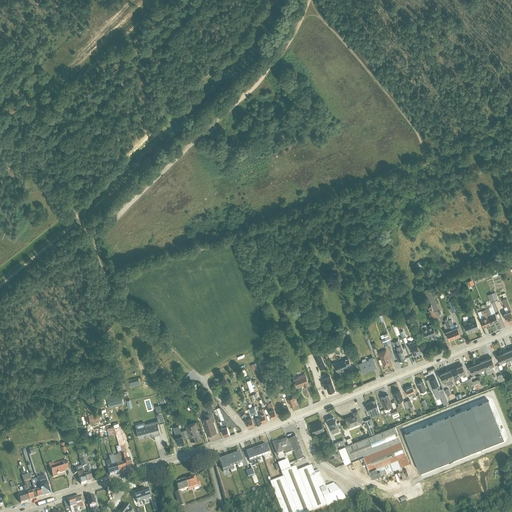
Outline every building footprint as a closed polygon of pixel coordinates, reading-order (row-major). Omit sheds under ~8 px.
[(428,297),(433,295),(430,288),(423,291),(425,295),(423,295),(424,298),(428,297)] [(511,313),(511,312),(511,311),(505,293),(502,295),(504,299),(502,300),(505,307),(504,308),(506,313),(504,314),(507,322),(509,321),(510,324),(511,323),(511,313)] [(431,305),(437,319),(440,317),(438,310),(439,310),(433,295),(428,297),(431,305)] [(431,321),(437,319),(431,305),(428,306),(427,307),(429,311),(427,311),(431,321)] [(485,310),(491,325),(498,322),(492,307),(488,309),(487,305),(483,306),(485,310)] [(483,327),(491,325),(485,310),(477,313),(483,327)] [(463,320),(468,333),(472,332),(472,331),(479,328),(475,317),(467,320),(467,319),(463,320)] [(455,338),(449,321),(447,318),(445,319),(445,320),(444,320),(445,324),(443,324),(449,340),(455,338)] [(449,321),(455,338),(461,335),(457,325),(454,326),(452,320),(449,321)] [(432,337),(433,338),(437,336),(432,324),(427,326),(425,325),(422,326),(422,327),(422,329),(421,329),(426,339),(432,337)] [(367,335),(364,336),(370,351),(373,350),(368,338),(367,335)] [(409,346),(413,356),(417,354),(416,352),(419,351),(416,343),(417,343),(416,339),(413,340),(413,341),(410,342),(411,345),(409,346)] [(398,340),(392,343),(399,361),(406,359),(398,340)] [(325,344),(323,345),(324,347),(323,348),(327,355),(332,353),(329,345),(325,344)] [(379,360),(381,365),(383,364),(384,367),(392,364),(386,350),(378,353),(381,359),(379,360)] [(313,355),(320,369),(326,367),(319,352),(313,355)] [(509,360),(511,359),(508,352),(503,354),(507,365),(511,364),(509,360)] [(508,367),(507,365),(503,354),(497,356),(500,364),(502,363),(503,366),(505,365),(506,369),(508,368),(508,367)] [(359,364),(363,374),(377,368),(372,357),(369,359),(369,360),(367,361),(366,359),(365,359),(363,360),(362,361),(363,362),(359,364)] [(334,364),(338,373),(348,368),(348,366),(351,365),(348,358),(341,361),(334,364)] [(492,358),(486,361),(491,372),(494,371),(492,367),(495,366),(492,358)] [(488,373),(491,372),(486,361),(480,363),(483,370),(486,369),(488,373)] [(481,371),(483,370),(480,363),(475,365),(478,372),(479,375),(480,379),(483,378),(481,374),(482,374),(481,371)] [(472,374),(478,372),(475,365),(469,367),(472,374)] [(464,377),(467,376),(463,366),(457,368),(460,376),(463,375),(464,377)] [(463,382),(460,376),(457,368),(451,370),(454,378),(456,381),(459,379),(460,383),(463,382)] [(452,379),(454,378),(451,370),(446,373),(450,384),(453,383),(452,379)] [(293,379),(297,387),(304,385),(304,387),(309,385),(305,373),(297,376),(298,377),(293,379)] [(447,385),(450,384),(446,373),(440,375),(443,382),(446,381),(447,385)] [(476,391),(484,388),(480,379),(479,375),(477,376),(478,380),(472,382),(473,385),(474,386),(476,391)] [(327,387),(329,392),(335,390),(330,376),(323,379),(325,383),(324,383),(325,388),(327,387)] [(449,405),(443,389),(440,390),(435,377),(429,380),(433,389),(437,400),(441,398),(444,407),(449,405)] [(425,390),(426,390),(423,382),(418,384),(422,395),(426,393),(425,390)] [(407,392),(406,392),(408,397),(409,397),(410,399),(416,397),(412,386),(405,389),(407,392)] [(294,396),(295,395),(292,387),(288,389),(290,394),(287,395),(291,407),(297,404),(294,396)] [(252,393),(251,390),(249,391),(253,401),(258,399),(257,397),(260,396),(258,391),(258,392),(257,391),(252,393)] [(78,391),(70,396),(73,400),(80,396),(78,391)] [(401,401),(404,400),(400,391),(394,393),(400,408),(403,407),(401,401)] [(120,393),(106,397),(109,408),(124,404),(120,393)] [(495,436),(478,393),(449,405),(444,407),(428,413),(426,414),(423,415),(420,416),(375,434),(371,436),(352,443),(348,445),(346,446),(335,450),(333,451),(335,458),(342,455),(343,459),(342,459),(343,461),(344,461),(345,464),(364,457),(372,479),(441,451),(443,454),(448,452),(447,449),(490,432),(492,437),(495,436)] [(399,416),(394,402),(391,403),(388,396),(381,398),(385,409),(393,406),(394,409),(390,410),(393,418),(399,416)] [(273,419),(277,417),(270,397),(266,399),(268,403),(269,403),(269,404),(267,405),(273,419)] [(209,400),(205,401),(208,413),(213,412),(213,413),(214,412),(209,400)] [(372,403),(366,405),(371,418),(381,414),(375,401),(372,402),(372,403)] [(261,423),(257,411),(256,411),(255,407),(248,409),(250,414),(255,426),(261,423)] [(230,434),(227,427),(220,408),(217,409),(221,421),(220,422),(225,436),(230,434)] [(232,427),(237,425),(221,408),(220,408),(227,427),(231,425),(232,427)] [(261,423),(267,421),(263,409),(257,411),(261,423)] [(99,413),(88,415),(90,423),(110,419),(109,411),(106,412),(106,414),(104,414),(104,417),(99,418),(99,413)] [(145,426),(136,429),(139,439),(154,435),(154,436),(160,434),(157,424),(164,422),(161,411),(160,412),(156,413),(158,420),(144,424),(145,426)] [(352,416),(345,419),(349,428),(362,423),(358,411),(354,413),(355,416),(352,417),(352,416)] [(213,421),(216,420),(213,413),(213,412),(208,413),(205,415),(206,418),(202,419),(208,436),(217,433),(213,421)] [(255,426),(250,414),(247,415),(245,413),(241,417),(245,420),(246,424),(247,424),(249,428),(255,426)] [(333,417),(327,420),(331,430),(335,429),(336,431),(339,429),(336,420),(335,421),(336,421),(335,421),(333,417)] [(375,434),(371,425),(369,419),(365,421),(371,436),(375,434)] [(57,423),(55,424),(56,429),(58,429),(65,428),(63,420),(59,421),(59,422),(57,423)] [(311,426),(314,433),(318,432),(320,435),(325,433),(321,422),(312,426),(311,426)] [(119,427),(118,423),(113,425),(114,426),(107,429),(109,436),(116,434),(120,446),(127,470),(132,468),(128,454),(126,454),(124,447),(126,447),(125,444),(120,426),(119,427)] [(183,431),(186,438),(189,437),(191,441),(200,438),(195,423),(185,426),(186,430),(183,431)] [(178,426),(173,428),(176,438),(175,438),(176,442),(178,442),(179,445),(185,443),(183,439),(186,438),(183,431),(180,432),(178,426)] [(296,462),(297,463),(299,463),(298,461),(305,459),(305,458),(305,457),(304,457),(301,449),(301,448),(301,447),(300,447),(296,435),(294,434),(294,435),(287,438),(293,452),(297,462),(296,462)] [(293,452),(287,438),(287,437),(286,437),(280,440),(280,441),(273,444),(278,455),(284,452),(286,455),(293,452)] [(335,450),(346,446),(344,440),(333,444),(335,449),(335,450)] [(251,460),(271,453),(268,444),(248,451),(251,460)] [(119,473),(127,470),(120,446),(116,447),(118,455),(114,456),(119,473)] [(223,469),(245,463),(242,453),(220,458),(223,469)] [(119,473),(114,456),(113,455),(109,457),(110,460),(115,474),(119,473)] [(87,483),(92,481),(89,470),(87,466),(86,460),(84,460),(83,456),(79,457),(82,468),(84,467),(86,475),(85,475),(87,483)] [(65,470),(68,469),(66,460),(54,464),(53,462),(49,464),(53,478),(58,476),(57,475),(65,472),(65,470)] [(110,475),(115,474),(110,460),(106,462),(110,475)] [(281,473),(291,469),(288,461),(278,465),(281,473)] [(281,511),(313,511),(346,499),(334,484),(326,487),(319,470),(314,472),(311,466),(298,471),(296,467),(291,469),(281,473),(283,478),(270,483),(281,511)] [(38,498),(35,491),(30,492),(29,489),(27,481),(31,480),(29,474),(22,476),(24,482),(25,487),(30,501),(38,498)] [(43,497),(50,494),(44,475),(37,478),(37,479),(43,497)] [(81,476),(79,477),(81,485),(87,483),(85,475),(81,476)] [(188,490),(188,491),(201,487),(199,482),(196,483),(195,478),(185,481),(188,490)] [(38,498),(43,497),(37,479),(31,481),(35,491),(38,498)] [(181,492),(188,490),(185,481),(175,484),(178,492),(174,493),(179,508),(186,506),(181,492)] [(21,504),(30,501),(25,487),(20,488),(21,491),(22,491),(23,495),(18,496),(21,504)] [(91,509),(96,507),(95,503),(93,496),(87,498),(90,506),(91,509)] [(77,509),(83,507),(82,503),(80,497),(74,499),(77,509)] [(77,511),(77,509),(74,499),(68,501),(70,508),(71,511),(77,511)]
